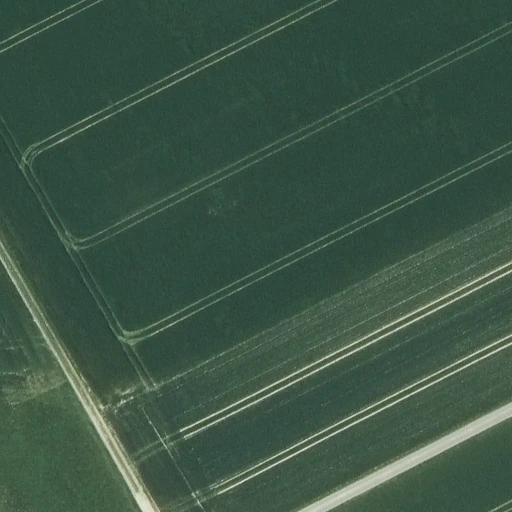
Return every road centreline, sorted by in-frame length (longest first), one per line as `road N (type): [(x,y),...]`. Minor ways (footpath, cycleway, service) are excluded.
road 1 (track): [(154,511),(0,238)]
road 2 (track): [(511,439),(372,511)]
